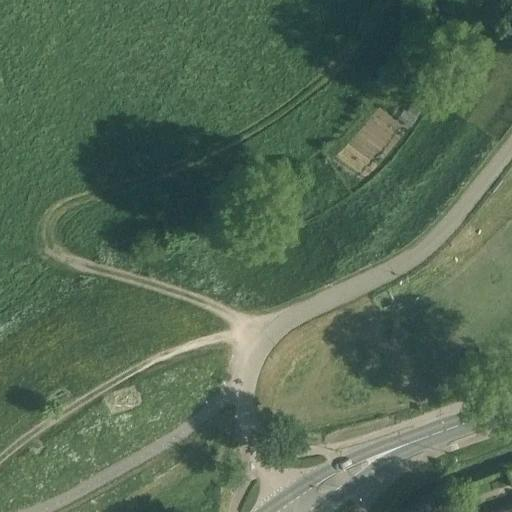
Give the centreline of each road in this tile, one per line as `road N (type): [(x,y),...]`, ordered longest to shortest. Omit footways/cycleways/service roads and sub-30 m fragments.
road 1 (unclassified): [(286,496),(243,407),(239,383),(250,349),(279,320),(433,243),(511,151)]
road 2 (track): [(250,349),(223,337),(153,363),(87,398),(0,466)]
road 3 (track): [(250,349),(222,313),(75,266)]
road 4 (secondary): [(429,436),(337,463),(286,496)]
road 5 (secondary): [(318,511),(381,461),(429,436)]
